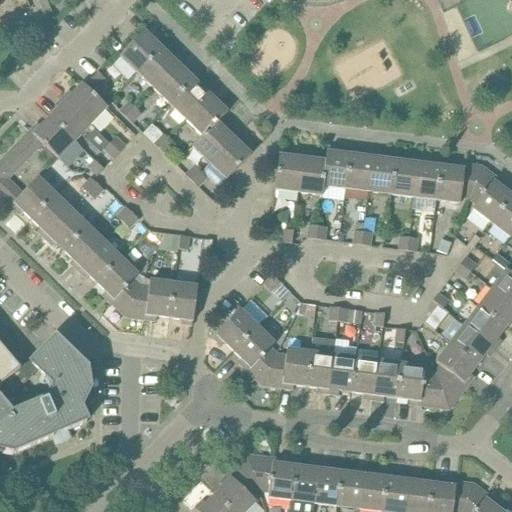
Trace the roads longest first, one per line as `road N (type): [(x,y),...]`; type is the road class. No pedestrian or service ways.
road 1 (residential): [(192,374),(169,354),(87,344),(0,259)]
road 2 (residential): [(0,105),(19,102),(125,0)]
road 3 (residential): [(99,511),(212,396)]
road 4 (residential): [(430,444),(394,452),(321,443),(286,426)]
road 5 (residential): [(286,426),(327,418),(398,428),(430,444)]
road 6 (residential): [(192,374),(202,305),(235,267),(237,242)]
